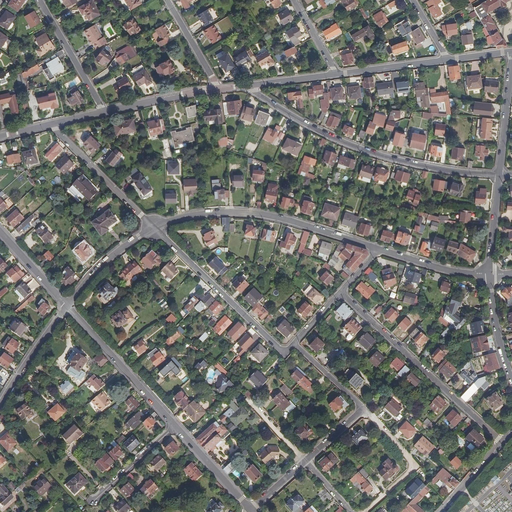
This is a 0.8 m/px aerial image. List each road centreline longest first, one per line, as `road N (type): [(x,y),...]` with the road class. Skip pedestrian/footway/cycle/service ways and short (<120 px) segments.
road 1 (residential): [(499,175),(367,151),(310,127),(252,85)]
road 2 (residential): [(376,248),(239,212),(153,227)]
road 3 (residential): [(340,292),(501,442)]
road 4 (residential): [(293,344),(284,353),(153,227)]
road 5 (residential): [(67,306),(175,425)]
road 6 (residential): [(153,227),(53,123)]
road 7 (residential): [(363,409),(414,466),(365,511)]
road 8 (residential): [(39,0),(102,112)]
